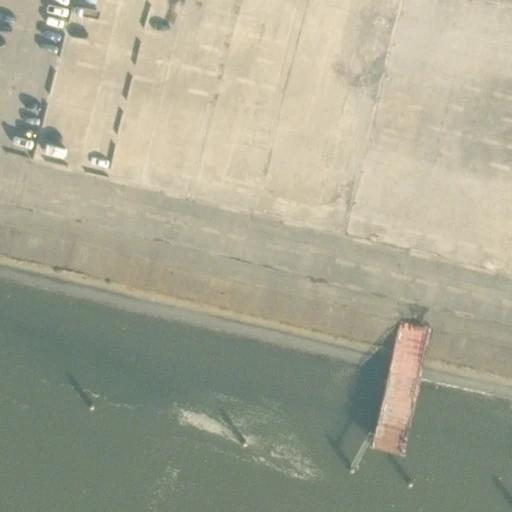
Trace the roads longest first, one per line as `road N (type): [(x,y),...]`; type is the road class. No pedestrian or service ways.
road 1 (unclassified): [(511,303),(0,179)]
road 2 (unclassified): [(0,131),(33,0)]
